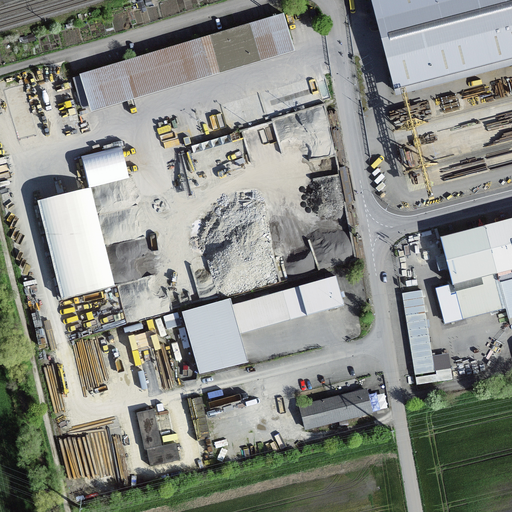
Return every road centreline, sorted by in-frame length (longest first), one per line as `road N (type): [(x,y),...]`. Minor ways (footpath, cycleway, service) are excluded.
road 1 (unknown): [(368,42),(193,87),(156,108),(148,141),(174,219),(203,223),(272,208)]
road 2 (track): [(0,225),(67,511)]
road 3 (residential): [(368,233),(414,511)]
road 4 (unknown): [(511,171),(402,194),(392,177),(382,85),(368,42)]
road 5 (residential): [(246,0),(0,72)]
road 6 (residential): [(327,0),(368,233)]
road 7 (unknown): [(368,42),(511,5)]
road 8 (residential): [(511,201),(368,233)]
